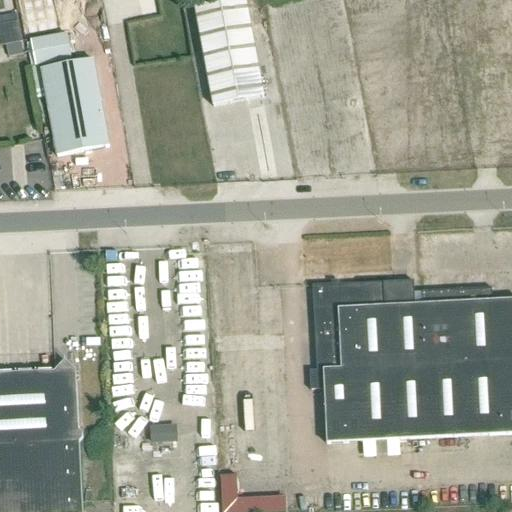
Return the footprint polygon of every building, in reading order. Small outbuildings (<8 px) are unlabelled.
[(214,109),(264,100),(246,0),(195,10),(214,109)] [(34,68),(70,61),(66,35),(30,41),(34,68)] [(57,159),(109,149),(94,62),(42,71),(57,159)] [(35,124),(24,127),(27,136),(37,133),(35,124)] [(309,275),(333,274),(332,257),(308,259),(309,275)] [(318,372),(310,373),(311,391),(324,391),(327,446),(511,437),(511,302),(494,304),(493,291),(420,294),(421,307),(415,307),(414,284),(383,285),(333,288),(333,286),(314,287),(318,364),(318,372)] [(0,511),(82,511),(80,445),(83,441),(83,436),(80,431),(76,372),(64,362),(54,373),(0,375),(0,511)] [(152,445),(178,444),(177,430),(152,431),(152,445)] [(396,492),(240,499),(239,476),(222,476),(223,511),(331,511),(396,509),(396,492)]
